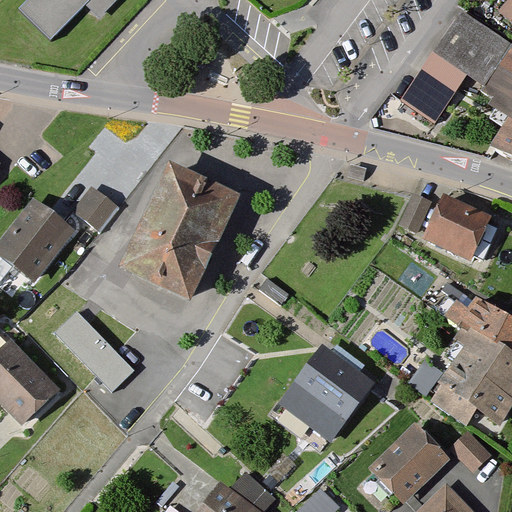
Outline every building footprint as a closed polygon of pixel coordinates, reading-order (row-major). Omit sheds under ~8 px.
[(31,0),(20,12),(51,42),(86,7),(92,0),(31,0)] [(92,0),(86,7),(99,20),(118,0),(92,0)] [(511,0),(510,0),(511,1),(501,14),(511,23),(511,0)] [(511,46),(462,14),(402,103),(436,124),(468,79),(486,90),(511,46)] [(511,121),(496,148),(511,156),(511,46),(486,90),(483,95),(493,101),(489,107),(511,121)] [(168,162),(119,268),(190,300),(238,194),(179,167),(168,162)] [(351,167),(349,176),(365,180),(367,171),(351,167)] [(91,189),(73,212),(100,234),(119,210),(91,189)] [(428,202),(413,195),(411,199),(399,228),(415,234),(428,202)] [(489,222),(443,201),(424,244),(470,264),(489,222)] [(33,204),(0,245),(0,258),(34,285),(73,236),(33,204)] [(268,280),(261,290),(282,306),(289,296),(268,280)] [(511,325),(463,296),(445,320),(460,329),(511,359),(511,325)] [(111,391),(133,370),(84,320),(77,313),(55,334),(111,391)] [(508,416),(511,409),(511,359),(460,329),(454,341),(465,349),(446,375),(438,387),(441,390),(432,404),(467,430),(469,426),(472,422),(496,437),(501,430),(508,416)] [(61,395),(11,344),(0,354),(0,405),(24,430),(61,395)] [(324,350),(281,408),(329,444),(372,387),(324,350)] [(424,362),(408,386),(418,393),(432,404),(441,390),(438,387),(446,375),(424,362)] [(415,427),(370,471),(372,473),(404,506),(449,463),(415,427)] [(469,435),(451,452),(474,475),(491,457),(469,435)] [(232,497),(221,489),(204,511),(266,511),(275,501),(245,479),(234,493),(232,497)] [(420,511),(419,511),(471,511),(446,486),(420,511)] [(322,493),(302,511),(336,511),(339,510),(322,493)]
